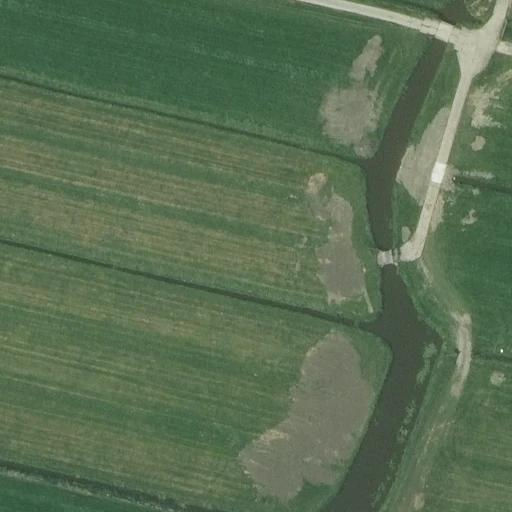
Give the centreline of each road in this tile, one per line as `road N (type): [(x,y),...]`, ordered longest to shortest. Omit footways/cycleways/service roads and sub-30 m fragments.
road 1 (track): [(396,257),(415,252),(466,73),(502,0)]
road 2 (track): [(483,42),(302,0)]
